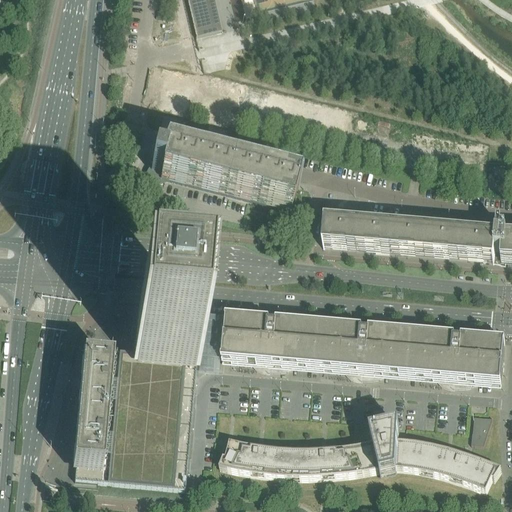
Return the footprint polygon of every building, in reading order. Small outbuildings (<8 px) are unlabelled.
[(208,0),(186,0),(196,40),(217,35),(208,0)] [(287,0),(263,0),(265,8),(254,10),(256,22),(291,14),(287,0)] [(308,13),(333,7),(332,3),(321,6),(319,0),(316,0),(306,3),(308,13)] [(343,134),(347,117),(159,67),(149,105),(161,108),(160,110),(162,111),(167,92),(173,93),(168,113),(187,118),(189,110),(210,116),(215,99),(221,101),(219,110),(240,116),(243,105),(267,111),(267,114),(343,134)] [(163,181),(290,214),(297,189),(166,156),(166,157),(156,154),(154,161),(151,173),(149,182),(156,184),(162,186),(163,181)] [(461,157),(464,172),(480,170),(477,154),(461,157)] [(489,165),(489,182),(507,183),(507,165),(489,165)] [(511,239),(511,231),(511,227),(504,227),(503,233),(502,233),(502,229),(498,229),(497,234),(490,233),(490,237),(485,237),(485,230),(328,216),(327,228),(325,228),(325,236),(324,247),(323,251),(325,251),(325,249),(493,264),(493,265),(494,266),(495,259),(499,259),(499,262),(500,262),(502,262),(500,266),(500,267),(501,267),(501,266),(505,267),(505,265),(506,265),(511,265),(511,239)] [(82,364),(72,473),(76,473),(75,484),(97,486),(97,487),(185,495),(192,407),(196,364),(190,363),(190,361),(196,362),(199,320),(141,315),(138,356),(142,357),(141,358),(109,355),(109,356),(86,354),(85,365),(82,364)] [(283,375),(287,374),(287,371),(292,372),(312,373),(359,378),(359,383),(362,383),(365,383),(368,383),(371,383),(374,383),(377,382),(379,382),(380,379),(383,380),(384,380),(404,381),(411,382),(434,384),(441,385),(452,386),(451,391),(454,391),(457,391),(461,392),(465,391),(468,391),(472,390),(472,387),(477,388),(492,389),(501,390),(501,384),(505,345),(227,321),(223,366),(231,366),(267,370),(267,374),(269,375),(272,375),(274,375),(276,375),(278,375),(283,375)] [(472,437),(471,448),(472,448),(484,450),(493,421),(492,422),(491,427),(487,424),(477,423),(475,437),(473,437),(472,437)] [(370,438),(372,447),(373,449),(359,452),(344,454),(334,455),(318,456),(310,456),(295,456),(279,455),(269,454),(254,452),(246,451),(230,447),(228,455),(226,463),(224,462),(220,473),(221,473),(228,475),(239,477),(253,479),(265,481),(278,483),(287,483),(300,484),(309,484),(323,483),(335,482),(349,481),(358,480),(370,477),(379,476),(381,482),(397,478),(397,474),(403,474),(415,476),(421,477),(433,479),(440,481),(451,484),(463,488),(474,492),(486,497),(492,484),(494,484),(495,485),(502,474),(482,466),(474,463),(457,458),(449,455),(433,451),(417,448),(407,447),(399,447),(399,438),(401,438),(401,437),(399,437),(400,431),(388,434),(380,436),(370,438)]
